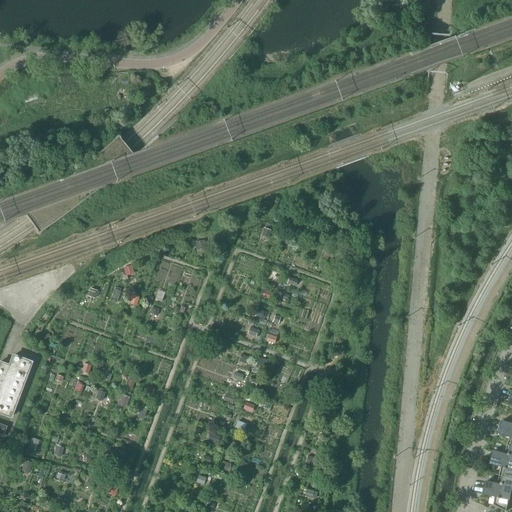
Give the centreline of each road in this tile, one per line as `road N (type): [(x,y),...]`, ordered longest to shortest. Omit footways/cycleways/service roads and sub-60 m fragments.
road 1 (unclassified): [(0,73),(36,57),(168,61),(204,38),(237,0)]
road 2 (residential): [(459,507),(481,416),(511,340)]
